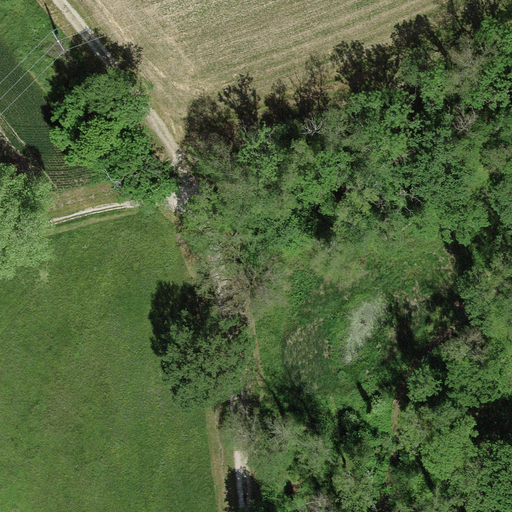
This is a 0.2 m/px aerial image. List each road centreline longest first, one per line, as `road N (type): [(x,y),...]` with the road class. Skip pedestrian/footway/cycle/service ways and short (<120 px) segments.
road 1 (track): [(248,511),(196,195)]
road 2 (track): [(67,0),(170,143),(196,195)]
